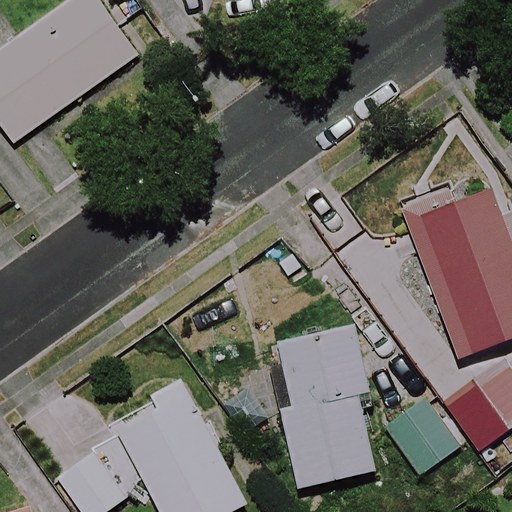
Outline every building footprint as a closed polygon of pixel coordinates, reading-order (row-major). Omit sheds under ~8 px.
[(136,58),(95,0),(76,0),(0,53),(0,129),(11,144),(136,58)] [(511,236),(493,190),(441,211),(435,196),(395,212),(456,361),(511,338),(511,236)] [(366,395),(351,329),(268,347),(282,412),(300,491),(375,474),(358,397),(366,395)] [(511,427),(511,379),(501,363),(443,401),(477,451),(511,427)] [(236,511),(250,505),(180,382),(150,399),(156,410),(52,469),(76,511),(107,511),(148,490),(160,511),(236,511)] [(457,450),(424,401),(384,428),(417,477),(457,450)]
